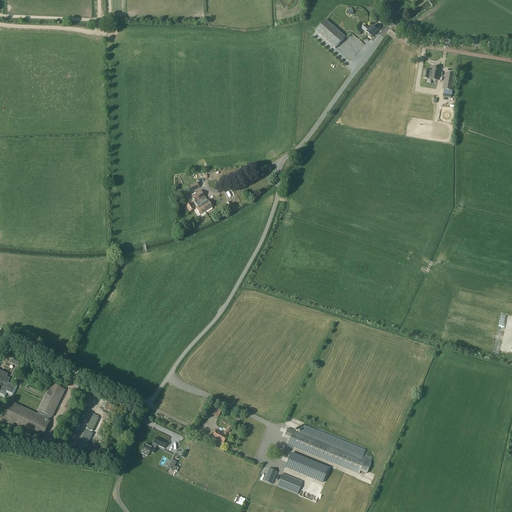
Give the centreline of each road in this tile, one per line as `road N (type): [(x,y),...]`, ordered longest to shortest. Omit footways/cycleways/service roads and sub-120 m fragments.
road 1 (unclassified): [(148,405),(254,254),(279,190),(279,163),(393,19)]
road 2 (track): [(0,23),(94,31),(99,24),(0,15)]
road 3 (unclassified): [(148,405),(10,340),(0,348)]
road 4 (secondary): [(511,44),(423,38),(393,19)]
